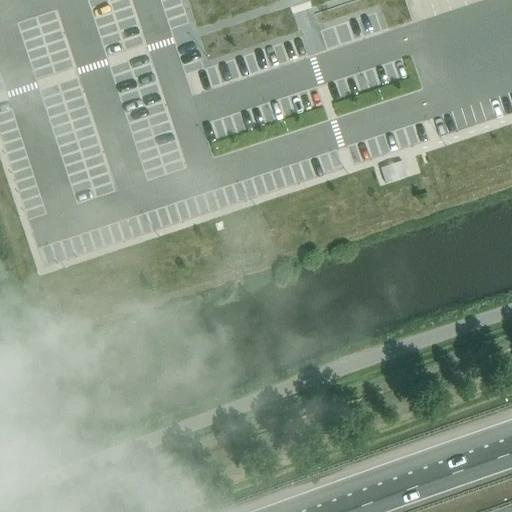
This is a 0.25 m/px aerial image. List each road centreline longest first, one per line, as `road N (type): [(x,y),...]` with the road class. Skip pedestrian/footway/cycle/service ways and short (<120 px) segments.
road 1 (unclassified): [(0,500),(313,380)]
road 2 (unclassified): [(511,315),(313,380)]
road 3 (motorway): [(511,453),(343,511)]
